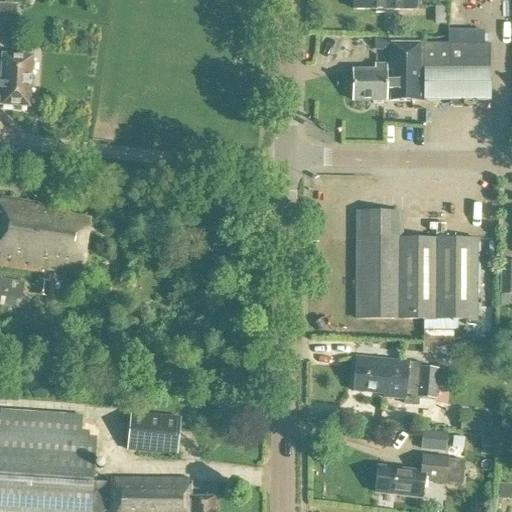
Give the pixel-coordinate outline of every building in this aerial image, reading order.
[(352,0),(352,11),(415,12),(414,0),(352,0)] [(0,37),(14,39),(15,7),(0,5),(0,37)] [(448,9),(436,9),(436,26),(448,26),(448,9)] [(490,103),(490,47),(389,45),(389,53),(389,70),(385,70),(385,66),(374,66),(374,72),(353,72),(353,103),(373,103),(373,106),(383,106),(383,103),(396,102),(490,103)] [(0,106),(29,108),(32,59),(2,57),(2,60),(0,59),(0,106)] [(29,188),(63,194),(66,177),(32,170),(29,188)] [(81,278),(90,220),(60,214),(61,210),(0,200),(0,201),(0,266),(43,273),(43,272),(81,278)] [(356,216),(356,322),(422,322),(423,339),(452,339),(452,333),(458,333),(458,322),(476,322),(476,242),(399,242),(399,216),(356,216)] [(499,298),(500,298),(500,308),(508,308),(508,298),(511,298),(511,267),(500,267),(499,298)] [(0,308),(20,312),(25,284),(0,279),(0,308)] [(35,296),(47,298),(49,283),(37,281),(35,296)] [(422,369),(422,365),(356,359),(353,392),(383,396),(383,399),(403,401),(402,407),(417,409),(418,399),(435,401),(437,370),(422,369)] [(214,511),(215,499),(191,499),(191,479),(151,479),(151,478),(109,477),(109,484),(94,483),(97,440),(81,438),(82,418),(0,411),(0,511),(214,511)] [(460,435),(491,438),(493,417),(461,414),(460,435)] [(176,456),(180,420),(131,415),(127,451),(176,456)] [(447,435),(423,432),(420,452),(444,455),(447,435)] [(422,455),(419,473),(377,468),(374,495),(422,501),(425,481),(460,486),(464,461),(422,455)]
